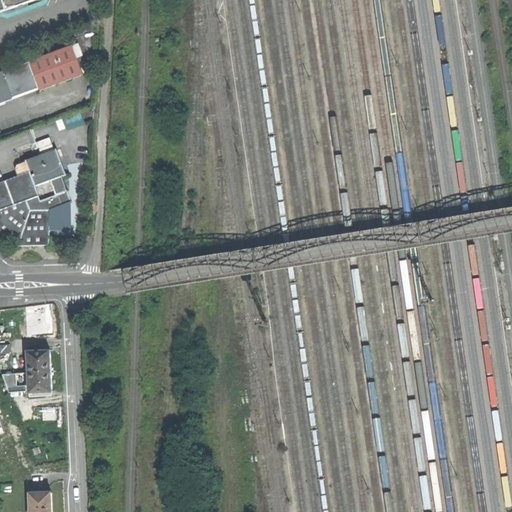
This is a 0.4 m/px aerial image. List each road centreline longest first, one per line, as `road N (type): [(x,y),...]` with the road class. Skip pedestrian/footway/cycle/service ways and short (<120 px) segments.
road 1 (tertiary): [(511,220),(122,281)]
road 2 (track): [(95,282),(112,0)]
road 3 (unclassified): [(74,282),(84,511)]
